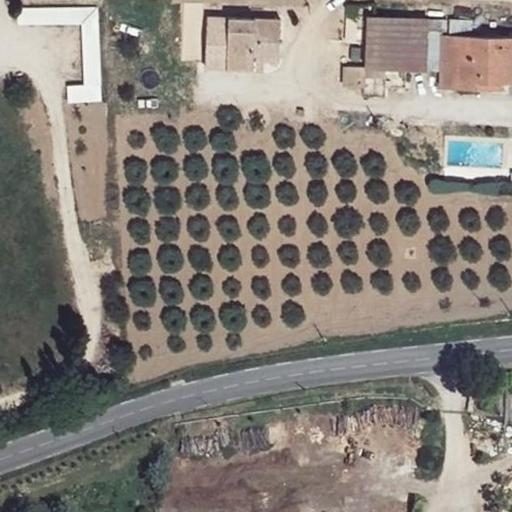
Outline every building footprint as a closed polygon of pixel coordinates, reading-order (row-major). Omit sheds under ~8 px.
[(51,21),(82,20),(85,82),(68,83),(68,100),(101,99),(97,6),(50,8),(51,21)] [(282,15),(209,16),(207,64),(250,67),(250,57),(267,57),(281,56),(282,15)] [(367,71),(417,68),(418,20),(368,22),(367,71)] [(425,20),(418,20),(417,68),(426,69),(425,20)] [(511,38),(444,39),(444,91),(481,90),(482,83),(509,82),(511,81),(511,38)] [(267,57),(250,57),(250,67),(265,67),(267,57)] [(509,82),(482,83),(481,90),(508,90),(509,82)]
